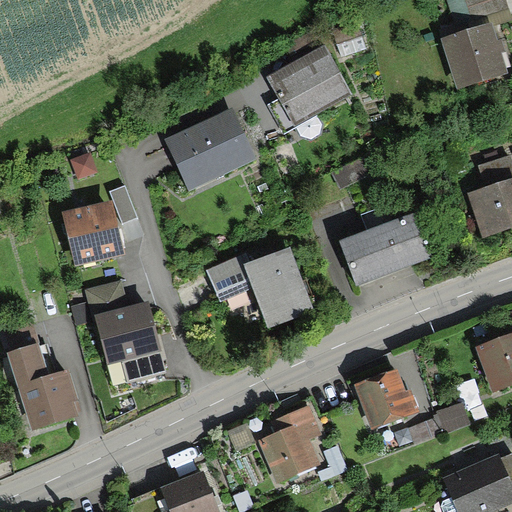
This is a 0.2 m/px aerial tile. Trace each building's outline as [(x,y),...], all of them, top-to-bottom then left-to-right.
[(447,0),(456,26),(509,9),(506,0),(447,0)] [(492,22),(441,39),(458,90),(509,74),(502,53),(506,51),(502,39),(498,41),(492,22)] [(352,28),(333,33),(339,54),(358,49),(352,28)] [(257,93),(281,135),(293,129),(299,139),(310,141),(318,138),(318,128),(312,117),(344,99),(319,57),(257,93)] [(228,118),(168,145),(188,189),(248,161),(228,118)] [(511,160),(510,156),(477,166),(484,187),(467,192),(483,239),(511,230),(511,160)] [(105,205),(60,218),(75,268),(120,255),(105,205)] [(358,289),(426,263),(411,222),(342,248),(358,289)] [(263,332),(310,316),(288,254),(242,270),(263,332)] [(115,290),(91,297),(112,375),(159,362),(145,311),(122,318),(115,290)] [(41,328),(0,339),(0,349),(23,425),(66,412),(41,328)] [(511,341),(480,353),(493,392),(511,385),(511,341)] [(394,375),(357,391),(373,430),(411,414),(394,375)] [(461,409),(435,420),(441,434),(467,424),(461,409)] [(258,444),(277,486),(313,470),(302,445),(318,439),(306,412),(270,428),(274,437),(258,444)] [(333,480),(344,475),(334,451),(323,456),(333,480)] [(511,465),(510,461),(444,486),(453,511),(488,511),(511,503),(511,465)] [(215,511),(218,511),(201,465),(153,484),(163,511),(215,511)]
